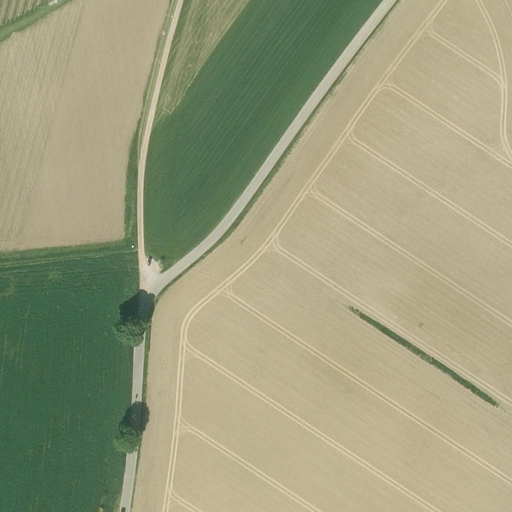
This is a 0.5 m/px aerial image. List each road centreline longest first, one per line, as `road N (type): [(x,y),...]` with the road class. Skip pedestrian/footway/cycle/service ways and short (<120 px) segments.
road 1 (tertiary): [(123,511),(149,294),(226,222),(388,0)]
road 2 (track): [(146,300),(139,250),(145,129),(180,0)]
